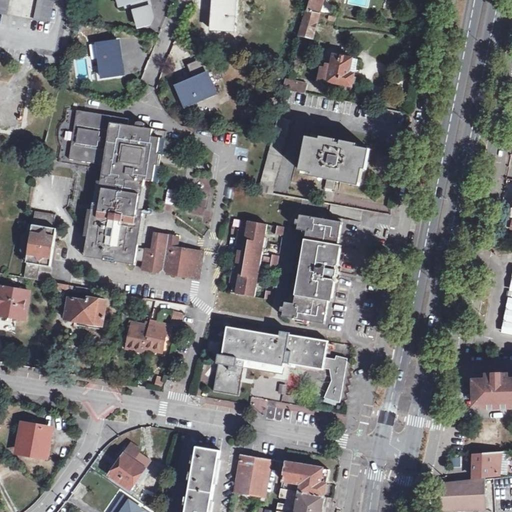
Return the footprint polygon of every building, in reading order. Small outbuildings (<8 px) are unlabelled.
[(0,0),(0,10),(9,12),(11,0),(39,0),(36,18),(51,21),(55,0),(0,0)] [(137,0),(138,1),(132,2),(139,28),(146,26),(144,18),(153,16),(148,0),(137,0)] [(235,30),(237,0),(219,0),(219,11),(217,29),(235,30)] [(312,0),(302,36),(314,39),(321,14),(320,14),(324,0),(312,0)] [(118,40),(99,43),(105,77),(122,74),(120,56),(118,40)] [(354,59),(336,55),(333,71),(323,69),(321,81),(355,87),(357,75),(352,74),(354,59)] [(195,84),(179,90),(187,106),(218,93),(211,77),(195,84)] [(294,82),(288,81),(286,89),(293,90),(294,82)] [(308,84),(294,82),(293,90),(307,93),(308,84)] [(93,205),(86,258),(131,266),(137,262),(145,264),(144,267),(148,273),(149,273),(158,275),(165,271),(169,277),(189,279),(195,275),(199,254),(178,251),(178,246),(169,245),(170,238),(160,237),(159,243),(155,243),(153,252),(140,250),(144,213),(141,212),(145,184),(154,184),(156,175),(161,140),(153,139),(154,132),(146,130),(146,127),(142,125),(139,126),(138,129),(128,127),(129,122),(78,113),(70,159),(105,166),(98,205),(93,205)] [(285,116),(280,115),(255,192),(274,195),(295,120),(284,118),(285,116)] [(372,134),(315,122),(308,156),(330,161),(330,165),(342,167),(343,164),(365,168),(368,152),(372,134)] [(199,184),(198,192),(206,193),(207,185),(199,184)] [(168,188),(165,203),(175,205),(178,190),(168,188)] [(332,205),(305,201),(300,231),(308,233),(302,267),(300,269),(301,272),(295,305),(287,304),(284,318),(325,326),(330,303),(333,304),(337,284),(334,281),(328,280),(329,277),(334,278),(338,277),(338,275),(336,271),(330,270),(331,268),(337,269),(340,266),(344,247),(340,247),(344,220),(331,218),(332,205)] [(57,217),(37,214),(34,227),(33,236),(28,235),(23,238),(21,251),(25,256),(29,257),(28,265),(25,278),(39,280),(41,267),(51,268),(58,231),(55,230),(57,217)] [(269,226),(250,223),(249,230),(243,229),(240,232),(237,248),(240,252),(244,253),(242,266),(237,265),(234,267),(231,284),(233,287),(238,288),(237,296),(256,299),(258,289),(254,288),(254,285),(260,286),(262,284),(263,277),(261,275),(256,274),(256,271),(261,272),(264,254),(261,254),(261,250),(264,251),(267,250),(269,247),(269,242),(268,239),(267,239),(263,238),(264,236),(268,236),(269,226)] [(205,255),(199,254),(195,275),(189,279),(201,281),(205,255)] [(79,287),(57,283),(56,289),(78,293),(79,287)] [(29,293),(3,288),(0,304),(0,314),(12,317),(24,319),(29,293)] [(146,298),(127,296),(125,304),(144,307),(146,298)] [(511,296),(509,296),(502,332),(511,333),(511,296)] [(89,303),(70,299),(66,320),(86,324),(104,327),(108,302),(89,298),(89,303)] [(185,314),(174,312),(171,322),(183,325),(185,314)] [(151,327),(133,323),(127,350),(146,354),(146,350),(164,354),(170,326),(152,323),(151,327)] [(222,365),(217,391),(241,395),(247,361),(286,367),(287,363),(325,370),(325,369),(333,370),(334,382),(327,398),(342,404),(348,368),(349,359),(338,357),(338,360),(327,358),(330,343),(292,337),(293,334),(284,333),(283,337),(232,329),(226,356),(222,356),(221,363),(222,364),(222,365)] [(495,381),(475,381),(476,393),(477,405),(511,403),(511,380),(502,380),(502,375),(495,375),(495,381)] [(278,394),(285,395),(287,385),(280,384),(278,394)] [(35,424),(23,422),(18,449),(44,454),(46,440),(49,427),(35,424)] [(138,447),(130,441),(118,458),(108,472),(129,487),(143,466),(131,457),(138,447)] [(207,446),(196,444),(183,511),(207,511),(218,448),(207,446)] [(239,451),(233,489),(264,494),(270,456),(262,455),(239,451)] [(503,452),(476,454),(477,467),(477,478),(492,477),(492,474),(502,475),(503,452)] [(328,466),(284,459),(279,485),(322,493),(325,479),(328,466)] [(497,478),(445,484),(442,499),(440,510),(487,509),(487,483),(497,482),(497,478)] [(279,485),(277,499),(284,500),(283,508),(295,511),(295,507),(319,511),(320,502),(322,493),(279,485)]
